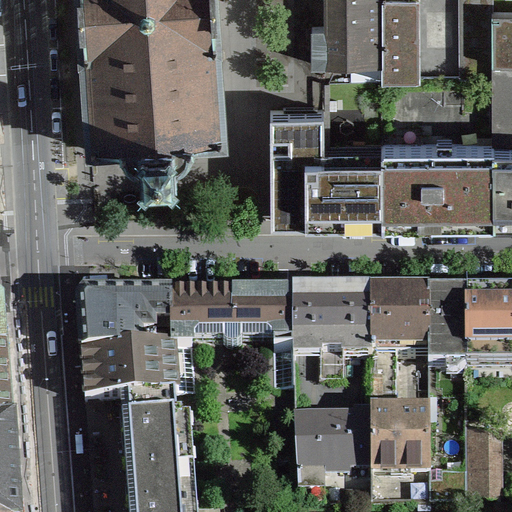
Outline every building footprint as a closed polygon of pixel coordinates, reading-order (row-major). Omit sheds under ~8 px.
[(84,46),(84,51),(85,51),(87,76),(87,81),(88,81),(89,106),(89,111),(90,111),(91,136),(91,144),(100,143),(125,141),(125,142),(125,143),(125,144),(125,145),(126,146),(126,147),(126,148),(127,149),(128,150),(128,151),(129,151),(129,152),(130,153),(131,154),(132,154),(132,155),(133,155),(134,156),(135,156),(136,156),(136,157),(137,157),(138,157),(139,157),(140,157),(141,157),(142,157),(143,157),(143,161),(142,161),(143,166),(158,165),(175,164),(174,159),(173,159),(173,156),(174,156),(175,156),(176,155),(177,155),(178,155),(179,154),(180,154),(181,154),(182,153),(183,152),(184,152),(184,151),(185,151),(186,150),(186,149),(187,149),(187,148),(188,147),(188,146),(188,145),(189,145),(189,144),(189,143),(189,142),(189,141),(190,140),(190,139),(190,138),(189,137),(214,135),(214,136),(222,135),(222,127),(221,127),(220,102),(220,97),(219,97),(217,73),(218,73),(218,67),(217,68),(215,43),(217,42),(217,37),(216,37),(214,13),(215,12),(215,7),(214,7),(213,0),(81,0),(82,16),(82,22),(83,21),(84,46)] [(328,63),(382,62),(382,7),(382,0),(326,0),(326,26),(312,26),(312,55),(312,62),(328,62),(328,63)] [(382,62),(383,78),(416,78),(415,0),(382,0),(382,7),(382,62)] [(493,10),(492,0),(462,0),(463,77),(493,77),(493,10)] [(511,0),(492,0),(493,10),(511,10),(511,0)] [(511,10),(493,10),(493,77),(493,143),(494,219),(496,219),(496,210),(511,210),(511,212),(511,10)] [(307,145),(324,145),(324,109),(317,109),(317,106),(284,106),(284,109),(270,110),(270,161),(271,220),(278,220),(290,220),(308,220),(307,145)] [(383,144),(383,160),(383,219),(383,220),(385,220),(385,212),(400,212),(400,220),(432,220),(432,212),(438,212),(446,212),(446,220),(478,220),(478,212),(493,212),(493,219),(494,219),(493,143),(383,144)] [(330,145),(325,145),(324,145),(307,145),(308,220),(318,220),(328,220),(383,219),(383,160),(383,144),(330,145)] [(511,293),(465,294),(465,347),(465,364),(465,365),(465,369),(466,369),(466,364),(508,364),(511,363),(511,293)] [(371,351),(371,294),(335,295),(316,295),(313,295),(294,295),(294,351),(304,351),(320,351),(320,383),(344,382),(344,351),(357,351),(371,351)] [(415,351),(429,351),(428,294),(381,294),(371,294),(371,351),(376,351),(395,351),(396,359),(397,358),(415,358),(415,351)] [(429,369),(465,369),(465,365),(465,364),(465,347),(465,294),(442,294),(428,294),(429,351),(429,358),(429,369)] [(171,346),(171,295),(122,296),(87,296),(84,296),(78,303),(78,306),(79,322),(82,353),(127,351),(127,348),(171,346)] [(294,390),(295,390),(294,359),(294,351),(294,295),(293,295),(262,295),(208,295),(201,295),(171,295),(171,346),(174,346),(174,350),(176,395),(195,394),(192,348),(191,339),(198,332),(223,332),(223,344),(227,348),(232,349),(238,348),(242,344),(242,332),(264,332),(267,332),(270,334),(274,337),(274,344),(274,352),(275,352),(275,390),(294,390)] [(84,402),(85,402),(91,401),(101,401),(121,400),(129,399),(129,405),(135,511),(187,511),(182,421),(182,415),(176,415),(175,396),(175,395),(176,395),(174,350),(174,346),(171,346),(127,348),(127,351),(82,353),(84,386),(84,390),(84,402)] [(0,420),(11,420),(6,351),(0,351),(0,420)] [(372,419),(372,468),(372,474),(391,474),(410,474),(429,474),(429,473),(429,412),(428,412),(412,412),(397,412),(397,358),(396,359),(395,351),(376,351),(371,351),(371,359),(372,413),(372,419)] [(325,504),(324,468),(372,468),(372,419),(357,419),(326,419),(296,419),(296,439),(297,455),(299,480),(299,487),(300,505),(325,504)] [(0,511),(18,511),(13,441),(12,421),(11,421),(11,420),(0,420),(0,511)] [(298,487),(299,487),(299,480),(297,455),(296,456),(291,456),(293,487),(298,487)] [(429,504),(466,503),(466,476),(466,475),(442,475),(442,473),(435,473),(429,473),(429,474),(429,504)]
